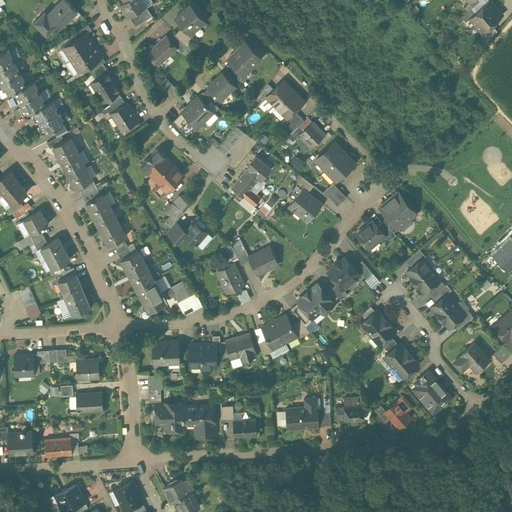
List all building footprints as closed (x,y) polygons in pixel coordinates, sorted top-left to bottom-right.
[(66,0),(60,0),(47,13),(45,10),(33,22),(46,35),(58,24),(60,27),(77,11),(66,0)] [(125,0),(125,1),(125,0),(120,3),(129,17),(146,6),(141,0),(125,0)] [(469,0),(469,1),(463,6),(467,10),(473,5),(479,0),(469,0)] [(488,0),(477,10),(469,17),(475,24),(497,6),(491,0),(488,0)] [(205,22),(190,5),(175,18),(190,35),(205,22)] [(467,10),(461,15),(466,21),(469,17),(477,10),(473,5),(467,10)] [(146,6),(129,17),(135,25),(136,26),(152,16),(146,6)] [(497,6),(475,24),(482,32),(491,23),(503,13),(497,6)] [(89,23),(73,34),(76,39),(86,32),(87,33),(92,30),(88,24),(89,23)] [(482,32),(479,34),(486,42),(497,30),(491,23),(482,32)] [(188,36),(181,29),(174,35),(183,45),(192,37),(190,35),(188,36)] [(76,39),(65,47),(63,48),(71,59),(94,44),(92,41),(91,41),(89,39),(90,39),(86,34),(87,33),(86,32),(76,39)] [(165,35),(146,53),(158,66),(177,49),(177,48),(169,39),(165,35)] [(183,45),(174,35),(169,39),(177,48),(177,49),(181,53),(187,48),(183,45)] [(245,42),(227,60),(233,67),(237,71),(243,77),(243,76),(244,76),(241,73),(245,69),(248,72),(262,58),(245,42)] [(94,44),(71,59),(78,71),(86,66),(102,56),(101,55),(97,50),(95,48),(96,47),(94,44)] [(0,68),(13,61),(11,57),(12,56),(9,49),(0,53),(0,68)] [(102,56),(86,66),(89,71),(90,71),(103,62),(103,63),(105,61),(102,56)] [(13,61),(0,68),(0,78),(2,82),(19,73),(17,68),(19,67),(15,60),(13,61)] [(103,62),(90,71),(95,79),(108,71),(103,63),(103,62)] [(95,79),(90,83),(92,82),(99,93),(98,94),(103,102),(107,100),(118,93),(121,91),(108,71),(95,79)] [(243,77),(237,71),(233,75),(242,83),(246,79),(243,76),(243,77)] [(19,73),(2,82),(8,93),(10,92),(15,90),(25,85),(22,79),(24,79),(21,72),(19,73)] [(222,72),(207,87),(208,88),(217,98),(220,101),(236,86),(222,72)] [(25,85),(15,90),(21,101),(38,92),(36,88),(38,87),(34,80),(25,85)] [(274,90),(266,97),(267,97),(276,107),(294,90),(283,80),(274,90)] [(174,89),(167,82),(160,88),(167,95),(174,89)] [(268,84),(256,98),(261,103),(267,97),(266,97),(274,90),(268,84)] [(217,98),(208,88),(204,92),(211,100),(213,102),(217,98)] [(294,90),(276,107),(286,117),(286,118),(294,111),(304,101),(294,90)] [(38,92),(21,101),(28,113),(34,109),(45,104),(42,99),(44,98),(40,91),(38,92)] [(204,92),(203,91),(198,96),(207,104),(211,100),(204,92)] [(118,93),(107,100),(110,105),(122,98),(118,93)] [(198,96),(198,95),(181,112),(182,112),(195,126),(197,128),(213,111),(214,111),(207,104),(198,96)] [(122,98),(110,105),(114,110),(125,103),(122,98)] [(45,104),(34,109),(40,121),(58,111),(56,107),(57,106),(53,99),(45,104)] [(125,103),(114,110),(110,112),(122,130),(138,120),(126,102),(125,103)] [(58,111),(40,121),(47,132),(53,129),(64,123),(61,118),(63,118),(60,110),(58,111)] [(294,111),(286,118),(286,117),(280,123),(291,134),(298,127),(304,121),(294,111)] [(195,126),(182,112),(173,121),(186,134),(195,126)] [(302,131),(298,134),(299,135),(311,147),(325,134),(312,121),(302,131)] [(64,123),(53,129),(57,136),(61,134),(66,131),(68,130),(64,123)] [(235,125),(217,147),(226,155),(244,133),(235,125)] [(291,134),(288,137),(292,141),(299,135),(298,134),(302,131),(298,127),(291,134)] [(57,136),(47,141),(50,147),(53,145),(64,139),(61,134),(57,136)] [(64,139),(53,145),(60,159),(78,150),(70,136),(64,139)] [(334,143),(317,159),(316,160),(325,170),(344,152),(340,148),(341,147),(335,141),(334,142),(334,143)] [(166,156),(158,147),(140,164),(149,172),(160,183),(153,190),(162,199),(170,192),(168,190),(184,174),(165,156),(166,156)] [(78,150),(60,159),(68,173),(85,164),(78,150)] [(344,152),(325,170),(335,180),(336,179),(353,162),(354,162),(348,155),(348,156),(344,152)] [(271,168),(256,156),(247,167),(260,177),(262,179),(271,168)] [(302,160),(294,158),(291,167),(299,170),(302,160)] [(85,164),(68,173),(75,187),(92,178),(93,178),(85,164)] [(247,167),(231,187),(243,197),(250,189),(254,184),(260,177),(247,167)] [(18,181),(9,170),(0,177),(0,188),(4,193),(18,181)] [(314,185),(303,176),(296,184),(297,184),(302,189),(302,188),(308,192),(314,185)] [(92,178),(75,187),(78,193),(81,191),(95,184),(93,178),(92,178)] [(18,181),(4,193),(12,203),(18,199),(27,192),(18,181)] [(333,182),(323,192),(328,196),(332,191),(337,187),(333,182)] [(95,184),(81,191),(83,197),(98,189),(95,184)] [(269,197),(254,184),(250,189),(261,198),(258,200),(263,204),(269,197)] [(297,184),(289,194),(294,199),(302,189),(297,184)] [(346,196),(337,187),(332,191),(342,201),(344,198),(346,196)] [(294,199),(288,206),(308,221),(322,204),(316,199),(308,192),(302,188),(302,189),(294,199)] [(98,189),(83,197),(86,202),(101,194),(98,189)] [(261,198),(250,189),(243,197),(254,206),(258,200),(261,198)] [(342,201),(332,191),(328,196),(337,205),(342,201)] [(402,197),(398,192),(380,207),(388,216),(398,228),(411,217),(414,216),(416,214),(415,211),(412,209),(402,197)] [(101,194),(86,202),(94,216),(111,207),(103,193),(101,194)] [(179,194),(164,210),(169,214),(176,220),(184,212),(181,210),(188,202),(179,194)] [(264,216),(278,200),(272,194),(258,211),(264,216)] [(254,206),(243,197),(239,202),(254,214),(258,209),(254,206)] [(18,199),(12,203),(6,208),(10,214),(23,205),(18,199)] [(111,207),(94,216),(101,230),(118,221),(111,207)] [(40,209),(24,219),(31,233),(40,228),(48,223),(44,216),(43,216),(42,213),(40,209)] [(169,214),(163,221),(169,228),(175,221),(176,220),(169,214)] [(398,228),(388,216),(383,220),(384,221),(393,232),(394,232),(398,228)] [(207,232),(192,220),(185,229),(181,233),(183,234),(196,245),(207,232)] [(378,226),(373,220),(356,234),(367,246),(371,242),(374,240),(378,240),(384,235),(385,234),(378,226)] [(118,221),(101,230),(109,244),(113,242),(123,237),(126,235),(118,221)] [(169,228),(166,231),(177,241),(183,234),(181,233),(185,229),(175,221),(169,228)] [(393,232),(384,221),(378,226),(385,234),(384,235),(389,240),(396,235),(394,232),(393,232)] [(40,228),(31,233),(32,235),(26,238),(30,245),(34,242),(44,237),(40,228)] [(511,238),(510,236),(491,253),(500,262),(511,250),(511,238)] [(44,237),(34,242),(37,249),(41,247),(41,246),(48,243),(44,237)] [(48,243),(41,246),(41,247),(48,259),(49,258),(54,266),(52,267),(52,268),(70,258),(65,249),(64,249),(61,245),(62,244),(58,237),(48,243)] [(123,237),(113,242),(115,248),(126,242),(123,237)] [(126,242),(115,248),(118,253),(129,247),(126,242)] [(232,246),(226,248),(232,260),(238,257),(236,253),(232,246)] [(249,256),(249,257),(250,260),(257,274),(262,271),(278,263),(270,246),(249,256)] [(129,247),(118,253),(121,258),(132,253),(129,247)] [(419,248),(405,260),(411,267),(422,258),(425,255),(419,248)] [(132,253),(121,258),(129,272),(146,263),(138,249),(132,253)] [(246,249),(236,253),(238,257),(241,264),(250,260),(249,257),(249,256),(246,249)] [(511,267),(511,250),(500,262),(508,271),(511,267)] [(334,263),(335,265),(328,271),(338,282),(342,288),(343,288),(359,274),(345,257),(341,260),(340,259),(338,259),(336,260),(335,262),(334,263)] [(411,267),(407,271),(411,276),(410,276),(415,282),(431,268),(422,258),(411,267)] [(373,272),(362,259),(355,265),(366,278),(373,272)] [(233,262),(221,268),(226,279),(221,281),(227,292),(234,289),(233,289),(244,284),(234,263),(233,262)] [(146,263),(129,272),(136,286),(153,277),(146,263)] [(73,266),(68,269),(61,271),(64,277),(76,272),(73,266)] [(431,268),(415,282),(420,287),(425,292),(426,291),(440,279),(431,268)] [(64,277),(58,279),(65,296),(83,288),(76,272),(64,277)] [(153,277),(136,286),(143,301),(161,291),(153,277)] [(195,291),(188,277),(182,280),(189,294),(195,291)] [(440,279),(426,291),(431,297),(445,285),(440,279)] [(189,294),(182,280),(176,283),(184,297),(189,294)] [(342,288),(338,282),(331,288),(340,300),(348,294),(343,288),(342,288)] [(184,297),(176,283),(170,287),(178,301),(184,297)] [(317,283),(311,288),(310,287),(302,295),(303,295),(297,300),(299,301),(312,317),(320,310),(322,312),(334,303),(334,302),(326,293),(317,283)] [(445,285),(431,297),(436,302),(447,293),(451,290),(447,284),(445,285)] [(29,285),(18,290),(20,295),(31,291),(29,285)] [(83,288),(65,296),(72,313),(90,306),(83,288)] [(340,300),(331,288),(326,293),(334,302),(334,303),(335,304),(340,300)] [(31,291),(20,295),(23,301),(33,296),(31,291)] [(161,291),(143,301),(148,310),(152,308),(166,301),(161,291)] [(247,291),(236,296),(240,304),(251,299),(247,291)] [(436,302),(431,306),(436,311),(435,312),(440,317),(456,304),(447,293),(436,302)] [(186,316),(203,307),(196,294),(180,303),(186,316)] [(33,296),(23,301),(25,306),(36,302),(33,296)] [(312,317),(299,301),(291,308),(300,320),(306,326),(314,319),(312,317)] [(36,302),(25,306),(27,311),(38,307),(36,302)] [(456,304),(440,317),(444,323),(445,322),(450,327),(453,325),(465,314),(464,314),(456,304)] [(371,306),(361,314),(366,319),(375,311),(371,306)] [(38,307),(27,311),(29,317),(40,313),(38,307)] [(511,309),(493,326),(505,339),(508,335),(511,339),(511,309)] [(381,315),(377,310),(375,311),(366,319),(361,323),(371,333),(387,320),(382,314),(381,315)] [(465,314),(453,325),(457,330),(473,316),(468,311),(464,314),(465,314)] [(287,314),(280,317),(280,318),(274,321),(285,341),(297,335),(292,324),(287,314)] [(306,326),(300,320),(292,324),(297,335),(298,338),(310,332),(306,326)] [(387,320),(371,333),(380,344),(395,331),(390,326),(391,325),(387,320)] [(285,341),(274,321),(268,324),(268,323),(261,327),(267,337),(272,348),(273,348),(285,341)] [(249,333),(225,340),(230,355),(231,358),(244,354),(246,359),(256,355),(250,333),(249,333)] [(511,339),(508,335),(505,339),(501,343),(503,345),(511,354),(511,353),(511,339)] [(220,336),(212,336),(213,342),(214,342),(214,349),(220,349),(220,341),(220,336)] [(267,337),(259,341),(263,356),(274,350),(273,348),(272,348),(267,337)] [(394,339),(384,347),(388,352),(398,344),(394,339)] [(178,340),(153,341),(154,363),(179,362),(178,340)] [(225,340),(220,341),(220,349),(221,358),(230,355),(225,340)] [(213,342),(190,343),(191,363),(201,362),(201,365),(215,365),(214,349),(214,342),(213,342)] [(490,359),(474,342),(461,354),(461,355),(454,363),(461,371),(462,370),(461,369),(468,362),(476,371),(490,359)] [(388,352),(384,356),(393,366),(409,353),(405,347),(404,348),(400,343),(398,344),(388,352)] [(511,354),(503,345),(493,354),(501,363),(511,354)] [(57,348),(49,349),(50,361),(57,361),(57,348)] [(66,348),(57,348),(57,361),(57,362),(67,361),(66,348)] [(49,349),(37,350),(38,362),(50,361),(49,349)] [(31,354),(25,355),(25,354),(14,354),(15,375),(16,375),(16,374),(33,373),(33,374),(34,374),(33,353),(31,353),(31,354)] [(409,353),(393,366),(402,377),(404,376),(413,368),(418,364),(413,359),(414,358),(409,353)] [(98,358),(77,359),(78,377),(99,376),(98,358)] [(413,368),(404,376),(408,381),(417,373),(413,368)] [(429,371),(415,382),(420,388),(422,390),(434,381),(427,373),(429,371)] [(160,374),(147,375),(148,389),(160,388),(161,388),(160,374)] [(448,394),(436,379),(434,381),(422,390),(420,388),(416,392),(430,409),(436,409),(448,399),(449,398),(449,396),(448,394)] [(58,383),(51,384),(52,392),(59,391),(58,383)] [(72,383),(60,384),(61,394),(73,394),(72,383)] [(220,385),(210,386),(211,401),(218,400),(221,400),(220,385)] [(160,388),(148,389),(149,401),(161,400),(160,388)] [(102,391),(76,393),(77,411),(103,409),(102,391)] [(385,410),(391,417),(399,427),(407,420),(410,417),(405,411),(412,406),(402,395),(385,410)] [(362,403),(352,403),(352,396),(344,397),(344,404),(344,405),(345,418),(345,420),(363,418),(362,403)] [(305,398),(305,406),(285,407),(287,427),(319,425),(318,412),(317,405),(316,405),(316,397),(305,398)] [(183,401),(164,402),(164,403),(155,404),(156,423),(168,422),(169,430),(184,429),(184,424),(183,405),(183,401)] [(205,404),(183,405),(184,424),(195,424),(195,430),(198,430),(199,436),(215,435),(214,423),(215,423),(214,406),(213,406),(206,406),(205,404)] [(385,410),(380,404),(375,409),(386,421),(391,417),(385,410)] [(233,405),(221,405),(222,419),(234,418),(233,405)] [(344,405),(335,406),(336,419),(345,418),(344,405)] [(330,412),(318,412),(319,425),(331,424),(330,412)] [(255,417),(233,419),(234,436),(256,435),(255,417)] [(8,425),(0,425),(0,438),(8,438),(8,433),(8,425)] [(8,433),(8,438),(9,453),(21,453),(21,451),(33,451),(31,431),(24,431),(24,429),(21,429),(21,432),(8,433)] [(77,433),(70,433),(70,436),(71,436),(71,444),(78,443),(77,433)] [(70,436),(45,438),(46,456),(72,453),(71,444),(71,436),(70,436)] [(181,479),(163,487),(170,502),(188,493),(183,481),(181,479)] [(194,490),(188,479),(183,481),(188,493),(193,491),(194,490)] [(132,480),(116,488),(123,501),(121,502),(125,511),(131,507),(142,502),(132,480)] [(76,483),(55,494),(64,511),(73,507),(85,501),(76,483)] [(188,493),(170,502),(171,502),(174,501),(179,511),(187,511),(199,506),(195,497),(192,499),(189,493),(193,491),(188,493)] [(85,501),(73,507),(75,511),(76,511),(87,507),(85,501)] [(142,502),(131,507),(133,511),(135,511),(145,507),(142,502)]
